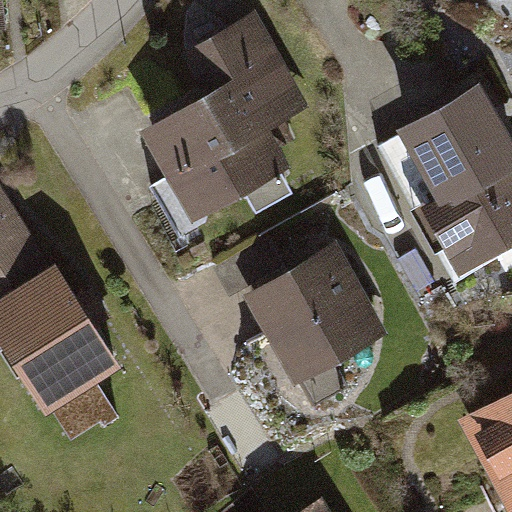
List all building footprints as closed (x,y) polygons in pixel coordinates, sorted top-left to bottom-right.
[(136,140),(184,233),(287,179),(264,135),(306,113),(257,20),(173,63),(196,108),(136,140)] [(511,155),(472,88),(392,135),(404,154),(383,166),(462,301),(503,278),(495,265),(511,255),(511,155)] [(0,361),(39,423),(111,377),(84,334),(101,323),(85,297),(68,308),(0,200),(0,361)] [(328,249),(236,302),(289,391),(380,337),(328,249)] [(511,511),(511,400),(455,431),(498,511),(511,511)]
